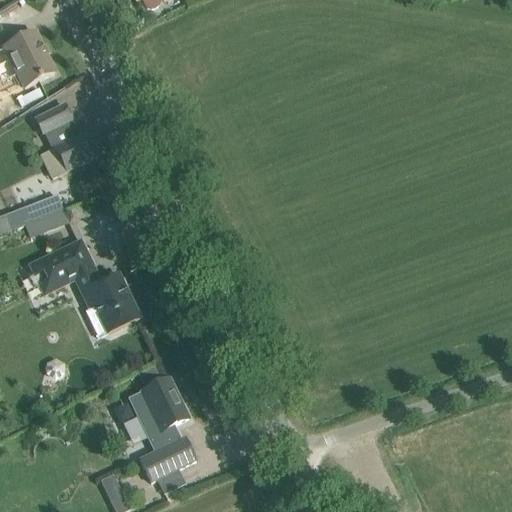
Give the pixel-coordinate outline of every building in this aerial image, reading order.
[(133,0),(136,5),(141,2),(143,8),(145,9),(148,10),(151,11),(155,11),(157,9),(159,7),(160,5),(160,3),(160,0),(159,0),(133,0)] [(25,91),(54,76),(33,35),(1,52),(8,64),(11,63),(25,91)] [(21,111),(43,99),(39,91),(16,103),(21,111)] [(33,121),(42,138),(73,123),(65,106),(33,121)] [(51,180),(66,173),(67,174),(113,151),(102,127),(40,158),(51,180)] [(19,212),(9,216),(15,230),(23,227),(25,227),(19,212)] [(50,217),(42,220),(48,234),(56,231),(50,217)] [(94,274),(80,245),(30,269),(44,298),(75,283),(90,275),(94,274)] [(86,294),(107,337),(140,321),(118,277),(96,288),(90,275),(75,283),(81,296),(86,294)] [(154,369),(139,377),(144,386),(159,379),(154,369)] [(127,402),(154,456),(181,443),(174,428),(188,421),(169,382),(127,402)] [(151,486),(196,464),(184,441),(181,443),(154,456),(140,463),(151,486)] [(180,499),(176,492),(165,497),(168,505),(180,499)] [(129,511),(122,497),(110,503),(114,511),(129,511)]
